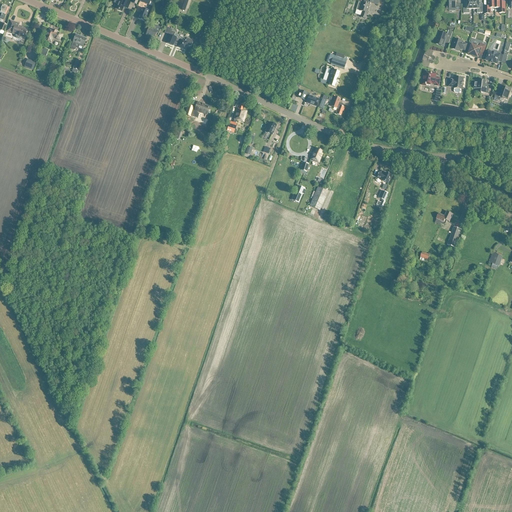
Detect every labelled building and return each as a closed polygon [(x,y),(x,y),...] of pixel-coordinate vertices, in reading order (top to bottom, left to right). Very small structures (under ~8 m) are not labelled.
[(124,0),(115,0),(114,3),(118,5),(116,8),(117,8),(122,10),(123,10),(124,6),(128,7),(130,3),(131,1),(129,0),(124,0),(125,0),(124,0)] [(184,11),(188,0),(178,0),(176,8),(184,11)] [(461,11),(461,5),(457,5),(456,4),(456,0),(449,0),(450,3),(449,3),(446,10),(461,11)] [(473,10),(472,0),(466,0),(467,6),(463,6),(464,14),(470,14),(469,10),(473,10)] [(483,6),(479,6),(479,0),(472,0),(473,10),(477,10),(477,13),(483,13),(483,6)] [(495,9),(494,0),(487,0),(488,7),(484,8),(485,15),(491,14),(491,9),(495,9)] [(501,0),(494,0),(495,9),(499,9),(499,14),(505,13),(506,9),(506,6),(502,7),(501,0)] [(370,6),(362,3),(359,2),(357,11),(362,13),(361,18),(365,20),(370,6)] [(0,18),(4,20),(9,8),(7,8),(7,7),(5,6),(4,6),(2,6),(0,10),(1,10),(0,12),(0,13),(2,14),(0,18)] [(149,12),(145,10),(142,9),(138,19),(145,22),(149,12)] [(25,38),(27,29),(19,26),(19,24),(10,21),(7,32),(13,34),(16,35),(16,36),(16,37),(16,38),(17,39),(18,39),(20,39),(21,38),(21,37),(25,38)] [(159,33),(161,28),(154,25),(152,30),(149,28),(146,36),(154,39),(157,32),(159,33)] [(58,33),(52,30),(52,31),(49,30),(46,37),(45,38),(46,39),(45,40),(46,41),(47,42),(47,41),(51,43),(53,38),(60,41),(62,35),(58,33)] [(449,44),(453,32),(449,31),(447,35),(440,33),(438,33),(437,37),(438,38),(436,45),(444,47),(445,42),(449,44)] [(180,40),(177,39),(177,38),(174,36),(175,33),(172,32),(167,44),(173,46),(174,44),(178,46),(177,47),(185,51),(187,46),(189,47),(191,46),(192,43),(191,40),(188,39),(186,40),(185,42),(180,40)] [(76,35),(73,43),(71,48),(72,50),(74,51),(75,50),(76,48),(75,46),(76,45),(83,48),(86,39),(76,35)] [(465,51),(467,45),(462,43),(463,42),(456,40),(452,49),(459,52),(460,49),(465,51)] [(481,49),(476,47),(477,45),(474,44),(473,46),(472,45),(469,55),(478,58),(479,55),(483,56),(486,46),(486,47),(482,46),(481,49)] [(46,56),(48,51),(42,48),(40,54),(46,56)] [(344,70),(347,61),(343,59),(344,56),(336,53),(335,57),(330,55),(328,62),(331,63),(330,66),(344,70)] [(492,55),(488,53),(486,61),(490,62),(493,64),(493,63),(497,65),(498,62),(502,63),(503,58),(504,56),(500,55),(500,57),(496,56),(496,55),(493,53),(492,55)] [(33,71),(36,63),(28,59),(24,68),(33,71)] [(328,76),(326,81),(330,83),(329,85),(334,87),(335,84),(337,84),(338,82),(336,81),(337,79),(339,74),(336,73),(333,72),(330,71),(328,76)] [(439,86),(440,79),(435,78),(437,72),(436,72),(436,75),(428,73),(428,75),(424,74),(424,77),(423,77),(422,80),(423,81),(422,85),(430,86),(430,85),(439,86)] [(462,90),(463,78),(456,78),(455,81),(449,80),(448,87),(454,88),(454,89),(454,92),(455,93),(460,94),(461,93),(461,90),(462,90)] [(488,94),(489,85),(486,85),(486,81),(483,81),(483,82),(475,81),(474,89),(482,90),(481,93),(488,94)] [(511,95),(511,93),(510,93),(511,89),(506,88),(503,87),(500,95),(496,93),(494,101),(498,102),(498,101),(502,102),(504,101),(504,100),(507,101),(509,97),(510,97),(511,97),(511,95)] [(316,107),(319,100),(309,96),(310,95),(300,91),(298,98),(307,102),(307,103),(316,107)] [(328,97),(324,96),(319,108),(323,110),(328,97)] [(337,109),(336,113),(337,114),(337,115),(341,116),(343,111),(344,112),(345,108),(342,107),(343,105),(339,103),(340,100),(334,97),(331,107),(337,109)] [(187,106),(185,115),(190,117),(191,116),(198,119),(199,113),(206,115),(209,107),(204,105),(204,106),(198,104),(196,109),(193,108),(187,106)] [(228,128),(227,131),(234,133),(235,130),(237,124),(236,124),(237,120),(243,122),(247,112),(242,110),(244,105),(240,104),(240,105),(239,105),(238,109),(237,109),(233,119),(234,120),(233,123),(229,122),(228,128)] [(270,123),(265,133),(272,136),(276,126),(270,123)] [(179,140),(182,131),(178,129),(174,138),(179,140)] [(250,156),(252,148),(247,147),(244,156),(248,158),(249,156),(250,156)] [(319,163),(322,154),(321,153),(322,152),(316,149),(315,152),(314,152),(311,159),(314,160),(314,161),(319,163)] [(306,172),(309,165),(303,163),(301,171),(306,172)] [(385,174),(381,172),(380,173),(379,173),(377,178),(382,180),(382,181),(388,184),(391,176),(385,173),(385,174)] [(319,211),(328,192),(318,188),(309,207),(319,211)] [(299,190),(293,203),(300,206),(306,192),(299,190)] [(450,222),(453,215),(447,212),(445,217),(439,214),(437,219),(443,222),(442,223),(446,225),(447,221),(450,222)] [(455,248),(462,230),(454,227),(447,246),(455,248)] [(428,260),(430,255),(422,252),(420,258),(421,258),(420,260),(424,262),(425,259),(428,260)] [(498,266),(502,257),(493,254),(490,263),(498,266)]
